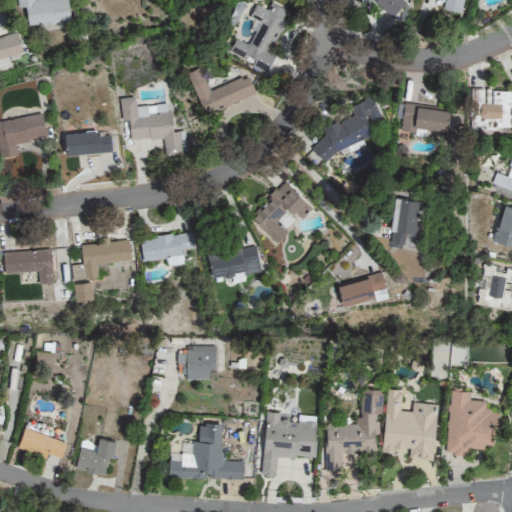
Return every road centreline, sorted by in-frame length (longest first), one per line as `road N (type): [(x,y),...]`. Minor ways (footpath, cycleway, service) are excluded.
road 1 (residential): [(0,212),(158,198),(235,173)]
road 2 (residential): [(350,511),(134,506)]
road 3 (residential): [(235,173),(285,132),(311,91),(325,47),(327,0)]
road 4 (residential): [(325,47),(440,63),(511,37)]
road 5 (residential): [(133,511),(134,506),(74,499),(0,473)]
